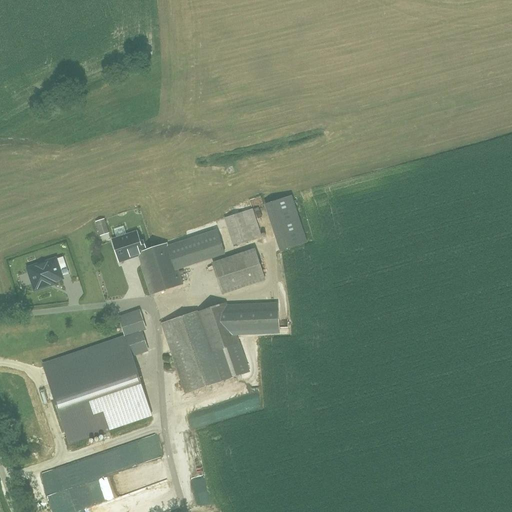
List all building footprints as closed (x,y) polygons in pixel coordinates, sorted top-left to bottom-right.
[(269,207),(282,251),(306,244),(293,200),(269,207)] [(252,211),(224,220),(233,248),(261,240),(252,211)] [(94,223),(99,235),(110,232),(105,219),(94,223)] [(141,256),(153,294),(185,284),(181,270),(225,257),(217,227),(172,241),(166,223),(134,233),(135,236),(112,243),(118,263),(141,256)] [(214,266),(223,296),(266,283),(257,253),(214,266)] [(63,257),(27,269),(35,292),(71,280),(63,257)] [(243,379),(229,334),(282,333),(282,309),(221,310),(220,306),(163,324),(186,397),(243,379)] [(120,320),(126,339),(146,333),(139,313),(120,320)] [(43,367),(69,443),(150,416),(124,340),(43,367)]
